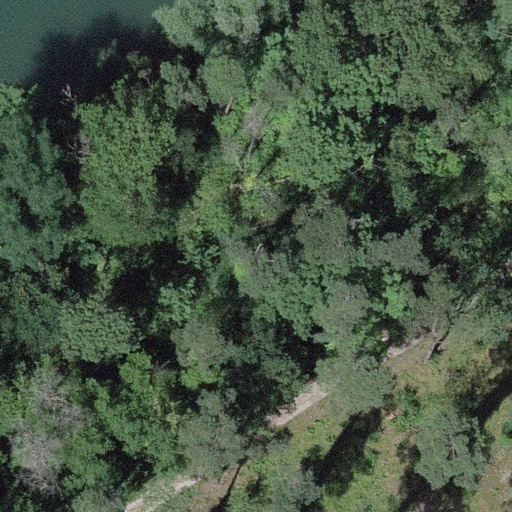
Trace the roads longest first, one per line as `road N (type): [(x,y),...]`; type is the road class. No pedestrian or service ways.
road 1 (track): [(0,213),(489,0)]
road 2 (track): [(511,260),(278,410),(141,511)]
